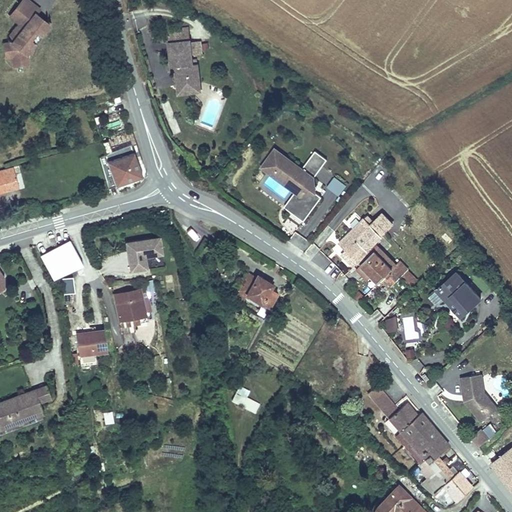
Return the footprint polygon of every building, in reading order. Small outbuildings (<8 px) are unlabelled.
[(32,19),(35,14),(39,9),(27,0),(22,0),(10,16),(19,24),(10,35),(12,41),(10,43),(2,44),(4,58),(13,57),(14,66),(28,64),(27,53),(22,49),(21,47),(28,39),(34,44),(37,43),(39,41),(41,37),(42,34),(49,25),(44,21),(42,20),(41,21),(39,24),(32,19)] [(44,21),(35,14),(32,19),(39,24),(41,21),(42,20),(44,21)] [(168,40),(190,38),(189,26),(167,28),(168,40)] [(190,38),(168,40),(171,67),(172,66),(175,66),(176,71),(178,86),(197,84),(196,73),(200,73),(199,63),(198,63),(194,64),(194,59),(193,55),(192,41),(191,38),(190,38)] [(27,53),(34,44),(28,39),(21,47),(22,49),(27,53)] [(192,41),(193,55),(204,54),(203,50),(202,42),(202,40),(192,41)] [(200,73),(196,73),(197,84),(178,86),(179,94),(202,91),(200,73)] [(106,154),(99,157),(108,189),(143,176),(128,135),(103,143),(106,154)] [(275,149),(271,154),(276,159),(280,153),(275,149)] [(310,158),(322,167),(327,160),(315,151),(310,158)] [(276,159),(271,154),(263,165),(276,174),(278,172),(301,188),(286,208),(304,221),(322,197),(313,190),(316,186),(311,182),(315,178),(314,177),(302,169),(280,153),(276,159)] [(310,158),(302,169),(314,177),(322,167),(310,158)] [(284,207),(286,208),(301,188),(278,172),(276,174),(263,165),(261,168),(294,193),(284,207)] [(0,191),(19,187),(13,167),(2,171),(2,170),(0,170),(0,191)] [(361,266),(371,275),(380,285),(386,280),(392,285),(408,269),(400,261),(397,264),(376,243),(383,236),(382,235),(393,224),(382,213),(374,222),(367,216),(341,242),(348,248),(346,250),(359,264),(360,264),(370,254),(371,255),(361,266)] [(305,252),(310,244),(296,235),(291,243),(305,252)] [(42,252),(43,255),(58,248),(57,246),(72,239),(71,237),(42,252)] [(147,268),(145,257),(162,254),(160,238),(126,243),(130,271),(147,268)] [(58,248),(43,255),(55,279),(85,264),(72,239),(57,246),(58,248)] [(339,244),(346,250),(348,248),(341,242),(339,244)] [(355,267),(359,264),(346,250),(342,254),(355,267)] [(149,258),(150,267),(164,265),(163,256),(149,258)] [(367,280),(371,275),(361,266),(357,270),(367,280)] [(451,297),(466,313),(481,299),(456,272),(436,290),(446,301),(451,297)] [(261,304),(260,305),(267,308),(277,291),(270,287),(272,285),(257,275),(255,278),(249,274),(239,290),(246,293),(245,294),(261,304)] [(75,292),(74,277),(62,278),(64,293),(75,292)] [(147,321),(141,289),(114,294),(121,326),(147,321)] [(244,296),(245,294),(246,293),(239,290),(237,294),(243,298),(244,296)] [(260,305),(261,304),(245,294),(244,296),(260,305)] [(461,317),(466,313),(451,297),(446,301),(461,317)] [(388,331),(398,330),(396,318),(387,320),(388,331)] [(79,355),(95,352),(107,351),(104,329),(76,334),(79,355)] [(96,363),(95,352),(79,355),(81,365),(96,363)] [(419,359),(411,361),(414,373),(423,370),(419,359)] [(499,408),(486,391),(483,374),(460,377),(464,401),(481,422),(499,408)] [(375,401),(385,393),(378,384),(368,393),(375,401)] [(46,385),(11,398),(13,403),(36,394),(39,401),(50,396),(46,385)] [(237,392),(246,397),(249,391),(240,386),(237,392)] [(246,397),(237,392),(232,401),(255,413),(260,404),(246,397)] [(375,401),(389,418),(399,409),(385,393),(375,401)] [(0,427),(43,411),(39,401),(36,394),(13,403),(11,398),(0,402),(0,427)] [(433,491),(457,469),(445,455),(441,458),(438,455),(449,445),(421,412),(417,415),(406,402),(399,409),(389,418),(400,431),(395,435),(404,445),(408,449),(412,445),(423,458),(420,461),(420,462),(420,463),(419,464),(421,467),(412,475),(425,489),(431,489),(433,491)] [(0,434),(45,418),(43,411),(0,427),(0,434)] [(113,412),(104,413),(105,425),(114,424),(113,412)] [(488,439),(480,429),(471,437),(478,447),(488,439)] [(408,449),(420,463),(420,462),(420,461),(423,458),(412,445),(408,449)] [(511,447),(492,463),(511,488),(511,447)] [(457,469),(433,491),(443,502),(452,495),(455,499),(471,486),(457,469)] [(424,511),(398,485),(376,507),(375,509),(374,511),(424,511)]
